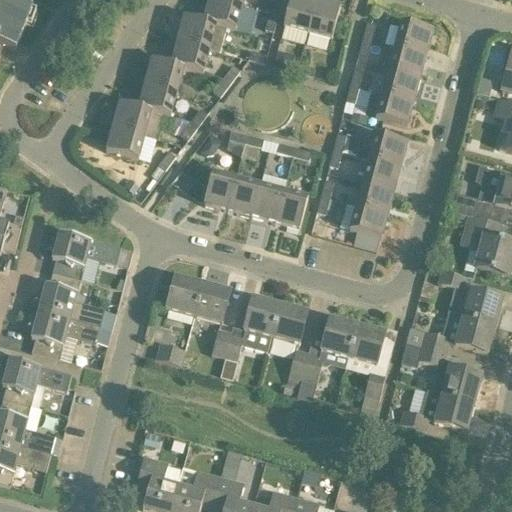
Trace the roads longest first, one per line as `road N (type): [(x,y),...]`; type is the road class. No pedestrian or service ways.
road 1 (residential): [(478,15),(407,278),(389,295),(155,242)]
road 2 (residential): [(82,511),(155,242)]
road 3 (residential): [(46,158),(163,0)]
road 4 (residential): [(85,0),(0,117)]
road 5 (residential): [(155,242),(46,158)]
